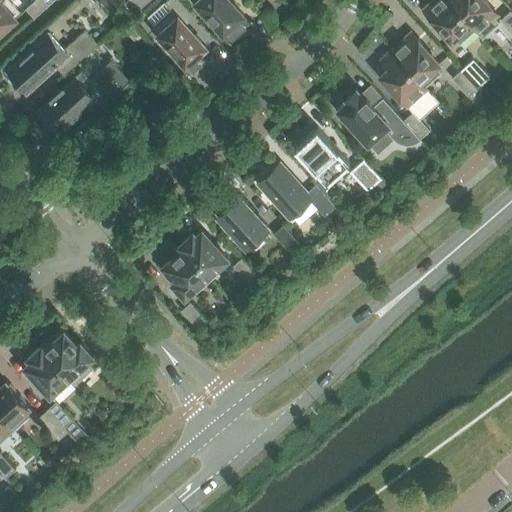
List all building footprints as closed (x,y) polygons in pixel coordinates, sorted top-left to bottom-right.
[(0,0),(0,32),(16,18),(14,15),(19,10),(10,0),(0,0)] [(34,17),(53,0),(34,0),(26,8),(34,17)] [(166,0),(165,1),(147,17),(154,25),(152,27),(192,72),(205,60),(199,53),(206,46),(186,24),(195,16),(180,0),(166,0)] [(251,23),(230,0),(197,0),(195,2),(231,41),(251,23)] [(484,36),(450,0),(433,0),(423,9),(452,40),(455,38),(459,43),(475,29),(482,37),(484,36)] [(498,14),(485,0),(450,0),(484,36),(499,22),(495,16),(498,14)] [(511,11),(510,10),(501,18),(511,30),(511,11)] [(64,72),(97,42),(85,29),(64,48),(50,32),(7,71),(10,74),(9,77),(15,83),(19,84),(26,92),(56,64),(64,72)] [(392,50),(391,50),(399,58),(425,86),(426,85),(441,71),(437,66),(440,63),(411,32),(392,50)] [(76,76),(39,109),(58,130),(72,117),(87,104),(95,112),(131,80),(112,58),(96,73),(98,75),(91,81),(82,71),(76,76)] [(380,75),(408,106),(413,111),(420,118),(439,101),(428,88),(426,85),(425,86),(399,58),(380,75)] [(479,86),(490,77),(473,58),(463,68),(479,86)] [(479,86),(463,68),(452,77),(469,96),(479,86)] [(404,119),(383,96),(374,104),(367,96),(365,97),(361,92),(357,88),(346,97),(348,99),(338,108),(368,143),(369,142),(385,128),(393,138),(394,139),(398,141),(402,143),(407,144),(411,143),(416,142),(421,140),(421,141),(422,140),(420,138),(404,119)] [(420,118),(413,111),(404,119),(420,138),(430,129),(420,118)] [(350,162),(318,126),(296,146),(328,181),(350,162)] [(381,178),(364,159),(350,171),(368,190),(381,178)] [(307,192),(280,162),(258,182),(290,217),(310,199),(325,215),(336,206),(316,184),(307,192)] [(268,227),(240,195),(234,200),(231,198),(222,206),(224,209),(218,215),(246,246),(268,227)] [(300,243),(283,225),(274,233),(291,251),(300,243)] [(228,258),(204,231),(200,235),(198,233),(196,234),(193,231),(179,244),(208,276),(228,258)] [(342,248),(335,241),(319,256),(326,263),(342,248)] [(208,276),(179,244),(182,247),(167,261),(168,263),(164,267),(175,279),(172,282),(185,297),(208,276)] [(259,275),(242,256),(233,265),(249,283),(259,275)] [(207,319),(190,301),(181,309),(198,327),(207,319)] [(87,362),(94,356),(81,341),(77,344),(66,332),(62,336),(60,334),(45,347),(76,381),(91,367),(87,362)] [(76,381),(45,347),(42,344),(27,357),(30,360),(29,362),(30,364),(26,368),(50,395),(70,377),(74,383),(76,381)] [(128,370),(111,352),(102,360),(119,378),(128,370)] [(29,406),(7,381),(0,386),(0,410),(15,428),(31,414),(26,409),(29,406)] [(74,419),(57,401),(48,409),(65,427),(74,419)] [(68,431),(65,427),(48,409),(39,416),(59,439),(68,431)] [(0,441),(15,428),(0,410),(0,441)] [(15,468),(0,451),(0,469),(7,477),(15,468)] [(0,500),(6,507),(18,496),(9,486),(0,494),(0,500)]
